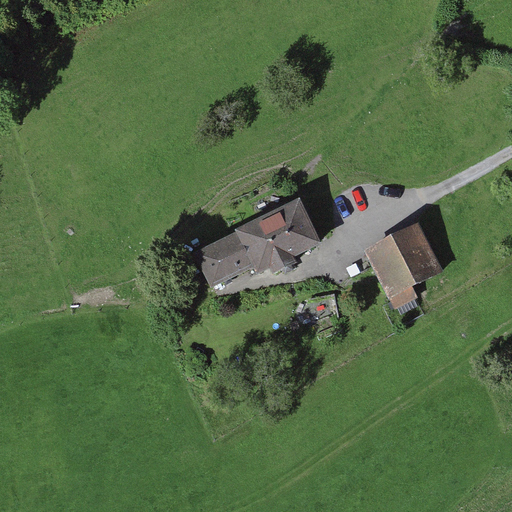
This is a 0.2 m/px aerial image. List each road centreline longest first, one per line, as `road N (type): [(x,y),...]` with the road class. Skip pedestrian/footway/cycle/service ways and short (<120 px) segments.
road 1 (track): [(228,511),(511,327)]
road 2 (track): [(511,151),(361,231)]
